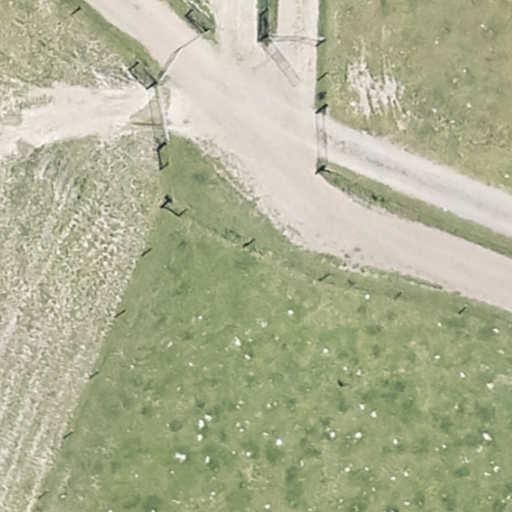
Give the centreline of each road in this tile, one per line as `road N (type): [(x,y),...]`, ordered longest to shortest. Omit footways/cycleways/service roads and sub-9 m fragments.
road 1 (track): [(136,0),(265,118),(511,224)]
road 2 (track): [(293,0),(293,185),(362,232),(511,296)]
